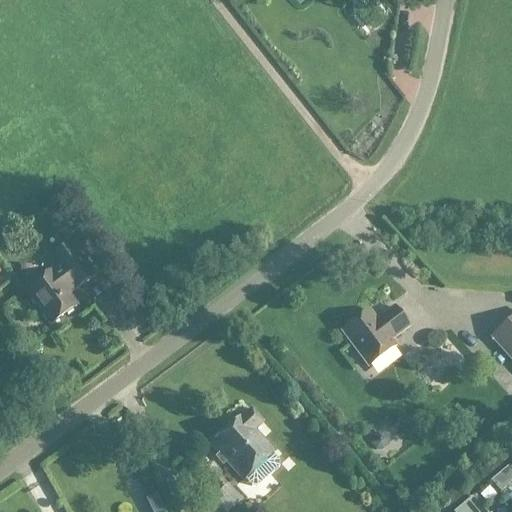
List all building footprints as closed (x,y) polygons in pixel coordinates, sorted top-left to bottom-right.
[(73,290),(74,292),(94,277),(70,245),(51,259),(58,269),(52,274),(51,273),(25,291),(51,326),(76,308),(67,295),(73,290)] [(379,325),(369,311),(341,332),(368,368),(395,347),(391,341),(408,328),(393,308),(381,317),(384,321),(379,325)] [(511,319),(490,339),(511,364),(511,319)] [(280,462),(272,454),(274,452),(255,430),(263,423),(251,410),(242,417),(242,416),(210,447),(243,481),(244,480),(251,487),(257,487),(278,468),(280,462)] [(370,444),(375,450),(382,451),(388,445),(389,438),(383,432),(376,432),(370,437),(370,444)] [(227,485),(215,471),(205,480),(218,493),(227,485)] [(483,511),(472,498),(463,506),(467,511),(483,511)]
